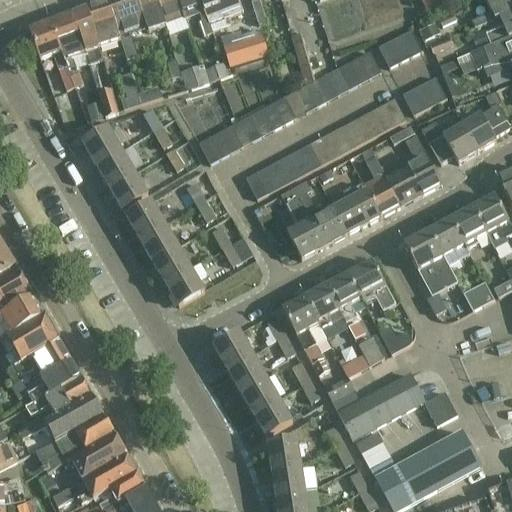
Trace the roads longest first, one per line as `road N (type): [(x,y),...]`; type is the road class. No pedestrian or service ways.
road 1 (residential): [(0,214),(175,511)]
road 2 (residential): [(169,353),(0,74)]
road 3 (residential): [(509,477),(378,239)]
road 4 (residential): [(169,353),(378,239)]
road 5 (residential): [(248,511),(233,464),(169,353)]
road 6 (residential): [(378,239),(511,151)]
